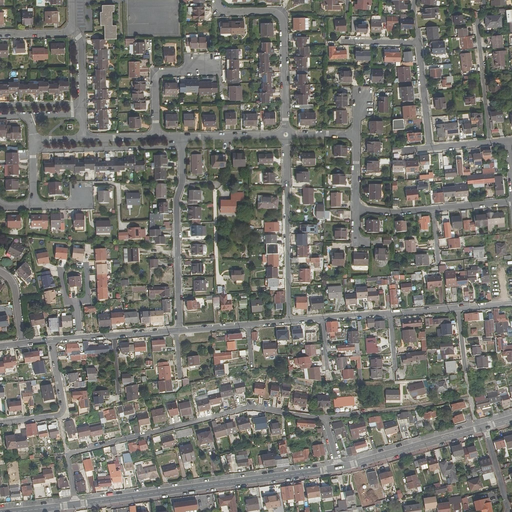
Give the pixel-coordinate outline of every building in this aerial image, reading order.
[(372,0),(368,0),(357,0),(357,5),(354,5),(354,9),(369,10),(369,6),(371,6),(372,0)] [(404,5),(404,0),(399,0),(393,0),(389,0),(390,6),(391,6),(392,10),(407,9),(407,5),(404,5)] [(338,5),(338,1),(325,1),(323,1),(323,6),(325,6),(325,10),(340,10),(340,5),(338,5)] [(105,25),(106,39),(118,39),(118,25),(114,25),(113,11),(115,11),(115,5),(103,5),(103,12),(101,12),(101,25),(105,25)] [(439,7),(424,9),(425,14),(422,14),(422,19),(438,18),(438,13),(439,13),(439,7)] [(194,20),(203,20),(203,8),(194,8),(194,20)] [(57,12),(45,12),(45,24),(58,23),(57,12)] [(25,24),(32,23),(32,13),(22,13),(22,25),(25,25),(25,24)] [(453,16),(454,25),(464,24),(463,15),(453,16)] [(501,16),(485,17),(486,28),(501,27),(501,16)] [(396,17),(387,17),(386,30),(392,30),(392,23),(396,23),(396,17)] [(304,30),(304,20),(304,18),(293,19),(293,30),(304,30)] [(400,19),(400,28),(413,29),(413,19),(400,19)] [(346,32),(346,21),(335,21),(335,32),(346,32)] [(381,22),(371,22),(371,32),(381,32),(381,22)] [(220,34),(231,34),(231,23),(220,23),(220,34)] [(231,23),(231,34),(244,34),(244,23),(231,23)] [(272,24),(261,24),(261,37),(273,37),(272,24)] [(427,28),(428,40),(438,39),(437,27),(434,27),(427,28)] [(458,30),(458,37),(461,37),(468,36),(467,29),(458,30)] [(492,49),(503,48),(501,35),(491,36),(492,49)] [(468,36),(461,37),(462,48),(473,47),(471,36),(468,36)] [(190,48),(198,48),(198,38),(186,39),(186,46),(190,46),(190,48)] [(198,38),(198,48),(206,48),(206,38),(198,38)] [(297,41),(297,47),(299,47),(306,47),(306,38),(293,38),(293,41),(297,41)] [(94,40),(92,40),(92,44),(94,44),(94,50),(97,50),(104,50),(104,40),(94,40)] [(136,40),(125,40),(125,45),(129,45),(129,43),(132,43),(133,54),(143,54),(143,43),(136,43),(136,40)] [(445,54),(444,41),(432,42),(433,55),(445,54)] [(270,43),(261,43),(261,53),(273,53),(273,50),(270,50),(270,43)] [(15,53),(16,53),(25,53),(25,44),(15,44),(15,48),(15,53)] [(64,44),(51,44),(51,54),(65,54),(64,44)] [(4,46),(0,46),(0,57),(8,57),(8,46),(4,46)] [(334,52),(334,46),(328,46),(328,59),(346,59),(346,52),(334,52)] [(306,47),(299,47),(299,54),(297,54),(297,57),(307,57),(310,57),(310,47),(306,47)] [(48,59),(48,50),(45,50),(44,49),(32,50),(32,51),(32,58),(32,61),(45,60),(44,59),(48,59)] [(169,60),(175,60),(175,49),(164,50),(164,62),(169,62),(169,60)] [(94,57),(94,60),(107,60),(107,50),(104,50),(97,50),(97,57),(94,57)] [(227,50),(227,60),(229,60),(236,60),(236,50),(227,50)] [(356,50),(356,55),(356,59),(371,59),(371,50),(356,50)] [(495,61),(504,60),(504,54),(503,50),(494,51),(495,60),(495,61)] [(407,65),(413,65),(412,51),(403,52),(404,63),(407,62),(407,65)] [(400,61),(400,52),(384,52),(384,61),(400,61)] [(261,53),(259,53),(259,63),(268,63),(268,57),(272,57),(273,53),(261,53)] [(471,53),(461,54),(463,72),(470,71),(470,67),(472,67),(471,53)] [(297,57),(293,57),(293,61),(297,61),(297,67),(307,67),(307,57),(297,57)] [(107,60),(94,60),(94,64),(97,64),(97,70),(105,70),(107,70),(107,60)] [(236,60),(229,60),(229,70),(238,70),(238,60),(236,60)] [(128,63),(129,79),(139,78),(138,62),(128,63)] [(259,74),(262,74),(271,73),(271,70),(269,70),(268,63),(259,63),(259,74)] [(398,82),(410,81),(409,76),(407,76),(407,73),(409,73),(408,66),(397,67),(398,82)] [(430,69),(431,79),(441,78),(440,68),(430,69)] [(97,70),(95,70),(95,76),(92,77),(92,81),(105,80),(105,70),(97,70)] [(229,70),(226,70),(227,84),(239,84),(238,70),(229,70)] [(383,70),(372,70),(372,83),(383,83),(383,70)] [(340,83),(351,83),(351,71),(340,71),(340,83)] [(262,74),(262,84),(271,84),(271,77),(275,77),(275,73),(271,73),(262,74)] [(294,81),(294,85),(297,84),(307,84),(307,75),(298,75),(298,81),(294,81)] [(472,76),(464,77),(464,81),(463,81),(464,87),(468,86),(468,84),(472,84),(472,76)] [(509,82),(500,82),(500,78),(490,78),(491,84),(499,83),(500,86),(490,87),(490,92),(504,91),(504,89),(507,89),(507,85),(509,85),(509,82)] [(105,80),(92,81),(92,84),(95,84),(95,90),(97,90),(105,90),(105,80)] [(62,91),(68,91),(68,81),(59,82),(59,84),(59,94),(62,94),(62,91)] [(141,92),(143,92),(143,81),(133,81),(133,92),(141,92)] [(200,83),(199,81),(186,81),(186,85),(180,85),(180,93),(200,92),(200,83)] [(9,83),(9,85),(9,92),(15,92),(15,94),(15,95),(19,95),(19,85),(19,82),(9,83)] [(38,84),(39,94),(42,94),(42,91),(49,91),(49,84),(49,82),(38,82),(38,84)] [(218,93),(218,84),(211,84),(211,83),(200,83),(200,92),(200,95),(211,95),(211,93),(218,93)] [(35,97),(39,97),(39,94),(38,84),(29,85),(29,94),(35,94),(35,97)] [(49,91),(49,93),(55,93),(55,97),(59,97),(59,94),(59,84),(49,84),(49,91)] [(180,85),(180,84),(166,84),(166,95),(180,95),(180,93),(180,85)] [(271,84),(262,84),(262,94),(272,94),(275,94),(275,90),(272,90),(271,84)] [(307,84),(297,84),(297,88),(300,88),(300,94),(308,94),(310,94),(310,84),(307,84)] [(0,85),(0,98),(3,98),(3,95),(9,95),(9,94),(9,92),(9,85),(0,85)] [(19,95),(19,97),(23,97),(23,94),(29,94),(29,85),(19,85),(19,95)] [(402,100),(413,99),(412,86),(401,87),(402,100)] [(241,87),(230,87),(230,101),(242,100),(241,87)] [(95,100),(105,100),(108,100),(107,90),(105,90),(97,90),(98,96),(95,96),(95,100)] [(135,101),(142,101),(141,92),(133,92),(132,92),(132,101),(135,101)] [(262,94),(260,94),(260,104),(270,104),(269,97),(272,97),(272,94),(262,94)] [(300,94),(294,94),(295,99),(298,98),(298,104),(299,104),(299,108),(301,108),(308,108),(308,94),(300,94)] [(336,103),(347,103),(347,94),(336,94),(336,103)] [(388,97),(380,97),(380,102),(379,102),(379,112),(388,112),(388,97)] [(474,97),(466,97),(467,100),(465,100),(466,105),(475,104),(474,97)] [(445,108),(445,98),(434,99),(435,109),(445,108)] [(96,110),(98,110),(106,110),(105,100),(95,100),(93,100),(93,104),(95,104),(96,110)] [(144,110),(144,101),(142,101),(135,101),(136,110),(144,110)] [(403,119),(415,118),(415,105),(402,106),(403,119)] [(308,108),(301,108),(301,114),(300,114),(300,124),(315,124),(315,113),(311,113),(311,108),(308,108)] [(96,117),(96,121),(108,121),(108,110),(106,110),(98,110),(97,117),(96,117)] [(260,111),(260,118),(264,118),(264,125),(275,125),(275,114),(264,114),(263,111),(260,111)] [(496,118),(503,117),(503,112),(496,112),(496,111),(491,112),(491,120),(496,120),(496,118)] [(347,124),(347,112),(336,112),(336,124),(347,124)] [(480,113),(470,114),(471,124),(472,131),(481,130),(480,113)] [(236,125),(235,114),(225,114),(226,125),(236,125)] [(257,114),(244,114),(245,126),(257,126),(257,114)] [(195,115),(184,116),(184,126),(195,126),(195,115)] [(166,127),(173,127),(177,127),(177,116),(165,116),(166,127)] [(216,116),(204,116),(204,127),(216,127),(216,116)] [(141,118),(129,118),(129,128),(141,128),(141,118)] [(404,129),(403,119),(393,119),(393,130),(404,129)] [(98,124),(98,130),(108,130),(108,121),(96,121),(96,124),(98,124)] [(382,122),(370,121),(370,133),(382,133),(382,122)] [(459,135),(458,123),(444,125),(445,136),(459,135)] [(438,137),(445,136),(444,125),(444,124),(437,125),(438,137)] [(466,136),(472,136),(472,131),(471,124),(463,124),(464,134),(466,133),(466,136)] [(10,130),(6,131),(6,137),(6,140),(20,139),(20,128),(14,128),(14,130),(10,130)] [(421,140),(420,132),(406,133),(407,141),(421,140)] [(370,145),(370,152),(380,153),(380,142),(367,142),(367,145),(370,145)] [(345,155),(345,147),(334,147),(334,157),(347,157),(347,154),(345,155)] [(493,159),(493,158),(492,150),(483,151),(483,152),(482,152),(482,160),(493,159)] [(8,166),(18,166),(18,153),(6,154),(6,166),(8,166)] [(245,154),(233,155),(233,168),(245,167),(245,154)] [(315,154),(303,154),(303,165),(315,165),(315,154)] [(480,154),(467,155),(468,162),(473,162),(473,165),(482,164),(480,154)] [(273,155),(259,155),(259,164),(273,164),(273,155)] [(429,164),(428,155),(420,155),(420,165),(422,164),(422,174),(427,173),(426,164),(429,164)] [(201,156),(192,156),(192,174),(202,174),(201,156)] [(225,156),(212,156),(212,168),(225,168),(225,156)] [(134,159),(134,157),(130,157),(130,160),(124,160),(124,162),(124,170),(134,170),(134,159)] [(165,168),(166,168),(165,157),(154,157),(154,168),(165,168)] [(84,171),(94,171),(94,160),(94,158),(90,158),(90,161),(84,161),(84,163),(84,171)] [(495,173),(504,172),(503,169),(498,169),(497,158),(493,158),(493,159),(494,169),(495,173)] [(64,171),(64,161),(58,161),(58,159),(54,159),(54,161),(54,172),(64,171)] [(74,160),(74,159),(70,159),(70,161),(64,161),(64,171),(74,171),(74,160)] [(104,173),(114,172),(114,159),(110,159),(110,162),(104,163),(104,173)] [(114,172),(124,172),(124,170),(124,162),(118,162),(118,159),(114,159),(114,172)] [(144,169),(144,162),(138,162),(138,159),(134,159),(134,170),(134,172),(144,171),(144,169)] [(74,173),(84,173),(84,171),(84,163),(78,163),(78,160),(74,160),(74,171),(74,173)] [(94,173),(104,173),(104,163),(98,163),(98,160),(94,160),(94,171),(94,173)] [(393,160),(393,170),(404,170),(404,160),(393,160)] [(419,171),(418,160),(405,161),(406,171),(419,171)] [(51,164),(44,164),(44,174),(54,173),(54,172),(54,161),(51,161),(51,164)] [(379,162),(367,162),(367,172),(379,172),(379,162)] [(18,176),(18,166),(8,166),(8,176),(18,176)] [(165,180),(165,168),(154,168),(155,180),(165,180)] [(451,169),(444,169),(445,177),(454,177),(456,176),(456,168),(451,169)] [(300,179),(300,183),(309,183),(309,173),(297,173),(297,179),(300,179)] [(274,174),(264,174),(264,184),(274,184),(274,174)] [(472,175),(473,180),(473,185),(476,185),(476,187),(484,186),(483,179),(491,178),(490,174),(482,175),(482,174),(472,175)] [(345,175),(333,175),(333,185),(344,186),(345,175)] [(494,177),(496,196),(503,195),(501,176),(494,177)] [(18,184),(18,181),(6,181),(6,191),(15,191),(15,184),(18,184)] [(62,195),(61,183),(49,183),(49,196),(62,195)] [(381,184),(369,184),(369,199),(381,199),(381,184)] [(166,199),(166,185),(156,185),(156,199),(166,199)] [(467,185),(455,186),(455,187),(455,192),(456,196),(456,197),(468,196),(467,185)] [(455,187),(444,188),(444,193),(444,197),(456,196),(455,192),(455,187)] [(313,189),(303,189),(303,205),(313,205),(313,189)] [(417,189),(406,190),(407,200),(418,199),(417,189)] [(188,205),(197,205),(197,201),(200,201),(200,191),(189,191),(189,199),(188,199),(188,205)] [(109,192),(98,192),(98,203),(109,203),(109,192)] [(243,193),(231,193),(231,201),(221,201),(221,213),(236,213),(236,201),(243,201),(243,193)] [(444,197),(444,193),(436,193),(436,194),(435,194),(435,197),(435,202),(439,202),(441,202),(445,201),(444,197)] [(126,206),(140,205),(139,194),(126,195),(126,206)] [(340,208),(341,194),(332,194),(331,207),(340,208)] [(258,209),(277,209),(277,199),(272,199),(272,196),(261,197),(261,204),(258,204),(258,209)] [(163,214),(167,214),(167,204),(159,204),(159,214),(163,214)] [(325,211),(325,205),(316,205),(316,209),(314,209),(314,214),(316,214),(316,219),(322,219),(322,222),(324,222),(324,219),(329,219),(329,211),(325,211)] [(200,208),(191,208),(191,214),(189,214),(189,220),(200,220),(200,208)] [(421,217),(421,213),(418,214),(419,223),(421,223),(422,230),(423,230),(423,231),(428,230),(427,223),(430,223),(429,216),(421,217)] [(504,223),(503,213),(493,214),(494,224),(504,223)] [(163,220),(163,214),(159,214),(149,215),(149,221),(149,230),(154,230),(154,220),(163,220)] [(475,228),(487,226),(487,223),(487,215),(474,216),(475,223),(475,228)] [(47,227),(47,217),(31,217),(31,227),(47,227)] [(63,217),(51,217),(51,228),(63,228),(63,217)] [(84,217),(79,217),(79,219),(73,219),(73,228),(84,228),(84,217)] [(462,228),(461,219),(461,217),(452,217),(453,229),(462,228)] [(7,229),(20,228),(20,218),(7,218),(7,229)] [(475,231),(475,228),(475,223),(472,223),(472,220),(463,221),(464,231),(471,230),(471,231),(475,231)] [(379,221),(369,221),(369,229),(367,229),(367,233),(379,233),(379,221)] [(396,232),(407,231),(405,221),(395,222),(396,232)] [(110,222),(96,223),(96,234),(110,234),(110,222)] [(269,232),(278,232),(278,223),(269,223),(269,225),(265,225),(265,230),(269,230),(269,232)] [(202,237),(201,226),(191,227),(191,237),(202,237)] [(314,226),(303,226),(303,234),(314,234),(314,226)] [(140,228),(127,229),(128,233),(129,233),(129,240),(140,240),(140,228)] [(345,240),(345,229),(335,229),(335,240),(345,240)] [(160,230),(154,230),(149,230),(149,237),(154,237),(154,245),(165,245),(165,237),(160,237),(160,230)] [(267,236),(267,245),(275,244),(279,244),(279,235),(267,236)] [(449,250),(460,249),(459,239),(446,240),(447,244),(448,244),(449,250)] [(408,253),(417,252),(416,240),(406,241),(408,253)] [(17,257),(16,258),(19,260),(25,249),(13,242),(8,252),(17,257)] [(275,254),(275,244),(267,245),(268,263),(278,263),(278,254),(275,254)] [(496,245),(497,256),(506,255),(505,244),(496,245)] [(202,255),(202,245),(191,245),(191,256),(202,255)] [(309,246),(298,246),(298,259),(309,259),(309,246)] [(473,248),(463,248),(464,252),(473,251),(474,258),(483,257),(483,252),(484,252),(484,247),(473,248)] [(63,260),(67,260),(68,250),(56,249),(55,259),(62,259),(63,260)] [(79,261),(83,261),(84,251),(73,249),(72,259),(79,260),(79,261)] [(137,249),(128,249),(128,263),(138,262),(137,249)] [(375,261),(387,261),(388,249),(375,249),(375,261)] [(96,262),(106,261),(105,250),(94,250),(95,254),(96,262)] [(46,265),(50,264),(48,253),(37,255),(39,265),(45,264),(46,265)] [(332,266),(344,266),(344,259),(342,259),(342,254),(334,254),(334,259),(332,259),(332,266)] [(367,254),(354,254),(354,266),(367,266),(367,254)] [(416,266),(428,266),(427,254),(415,255),(416,266)] [(298,259),(291,259),(291,263),(309,263),(309,264),(312,264),(312,268),(314,268),(319,268),(319,258),(309,259),(298,259)] [(158,268),(158,260),(149,260),(149,268),(158,268)] [(107,275),(106,261),(96,262),(95,262),(95,266),(96,266),(97,275),(106,275),(107,275)] [(202,274),(202,264),(192,264),(192,275),(202,274)] [(31,272),(23,265),(16,272),(25,281),(31,275),(31,272)] [(277,267),(267,267),(267,279),(277,279),(277,267)] [(476,276),(478,275),(477,268),(477,267),(471,268),(471,270),(468,271),(468,276),(476,276)] [(309,269),(299,269),(299,279),(299,283),(310,283),(309,269)] [(50,271),(42,273),(42,277),(44,289),(55,287),(54,282),(52,282),(52,280),(52,275),(51,275),(50,271)] [(231,281),(243,281),(243,271),(231,271),(231,281)] [(445,274),(445,278),(450,278),(450,281),(446,281),(446,286),(451,286),(451,287),(457,287),(455,272),(445,274)] [(466,272),(465,272),(460,272),(461,276),(460,276),(460,278),(457,278),(457,286),(467,285),(466,277),(467,276),(466,272)] [(107,289),(106,275),(97,275),(96,275),(96,280),(97,280),(97,289),(107,289)] [(481,284),(489,283),(489,277),(488,275),(483,275),(483,278),(481,278),(481,284)] [(426,289),(432,289),(432,287),(434,287),(441,286),(440,276),(425,277),(426,289)] [(80,277),(69,278),(70,287),(81,286),(80,277)] [(277,279),(267,279),(268,287),(270,287),(270,291),(272,291),(277,290),(277,279)] [(193,292),(206,291),(205,281),(193,281),(193,292)] [(389,285),(390,305),(398,305),(397,298),(396,298),(395,285),(389,285)] [(160,294),(161,298),(169,298),(169,287),(148,288),(149,294),(160,294)] [(342,298),(341,287),(328,288),(329,299),(342,298)] [(368,303),(368,302),(367,293),(367,287),(356,288),(356,294),(356,299),(362,299),(363,304),(368,303)] [(107,300),(107,289),(97,289),(96,289),(97,293),(98,300),(107,300)] [(55,290),(44,293),(47,305),(56,303),(55,298),(54,295),(55,294),(55,290)] [(283,292),(276,292),(276,295),(274,295),(275,304),(284,303),(283,292)] [(368,302),(379,301),(378,292),(367,293),(368,302)] [(356,294),(345,295),(346,305),(357,304),(356,299),(356,294)] [(424,296),(414,296),(415,305),(418,305),(418,306),(420,306),(420,305),(425,304),(424,296)] [(188,302),(186,302),(187,310),(196,310),(196,302),(196,297),(188,298),(188,302)] [(221,310),(231,310),(230,301),(224,301),(224,297),(220,297),(221,310)] [(296,309),(306,309),(307,297),(296,297),(296,309)] [(312,311),(324,310),(323,299),(311,300),(312,311)] [(261,300),(251,301),(252,312),(262,312),(261,300)] [(493,310),(494,323),(505,322),(505,315),(498,316),(498,312),(497,312),(497,310),(493,310)] [(164,321),(163,313),(163,311),(150,312),(150,322),(164,321)] [(141,324),(151,323),(150,322),(150,312),(140,313),(141,324)] [(40,328),(46,327),(43,313),(30,315),(32,326),(40,324),(40,328)] [(124,313),(111,315),(112,325),(116,324),(120,323),(125,323),(124,314),(124,313)] [(136,313),(124,314),(125,323),(125,324),(137,323),(136,313)] [(464,314),(465,322),(483,321),(482,313),(464,314)] [(98,316),(99,327),(112,326),(112,325),(111,315),(98,316)] [(7,316),(0,316),(0,327),(8,326),(7,316)] [(59,327),(72,326),(71,316),(58,317),(58,319),(59,327)] [(50,332),(59,331),(59,327),(58,319),(49,319),(50,332)] [(375,330),(385,329),(384,322),(375,322),(374,319),(367,320),(368,328),(375,327),(375,330)] [(491,329),(494,329),(494,324),(490,324),(490,321),(485,322),(486,338),(491,338),(491,329)] [(326,323),(326,334),(337,333),(337,327),(338,327),(337,322),(326,323)] [(504,322),(498,323),(499,325),(496,325),(497,334),(506,333),(504,322)] [(442,335),(452,334),(451,324),(441,324),(442,335)] [(403,343),(415,342),(414,330),(402,331),(403,343)] [(358,331),(348,332),(349,343),(351,342),(359,342),(358,331)] [(422,351),(427,351),(426,338),(426,332),(418,333),(419,340),(421,340),(422,351)] [(304,333),(296,334),(296,341),(305,341),(304,333)] [(212,334),(213,342),(214,342),(242,339),(241,334),(225,335),(226,338),(216,339),(215,334),(212,334)] [(495,338),(495,341),(495,343),(496,345),(496,353),(502,353),(511,351),(511,347),(506,348),(503,349),(502,338),(501,338),(495,338)] [(367,354),(378,353),(377,348),(375,348),(375,339),(366,339),(367,354)] [(165,341),(151,341),(152,352),(159,352),(158,348),(165,347),(165,341)] [(88,342),(83,342),(84,350),(84,355),(98,354),(108,353),(108,346),(103,346),(103,345),(99,345),(99,347),(94,347),(95,351),(88,352),(88,342)] [(213,342),(212,342),(213,354),(220,353),(220,351),(215,351),(214,342),(213,342)] [(236,350),(235,342),(227,343),(228,350),(236,350)] [(360,356),(359,342),(351,342),(351,345),(337,347),(338,352),(356,350),(356,357),(360,356)] [(129,345),(129,343),(121,344),(121,353),(129,353),(129,352),(129,345)] [(276,343),(263,344),(263,356),(277,355),(276,343)] [(72,353),(72,356),(74,356),(79,355),(79,349),(78,349),(77,344),(73,344),(66,345),(67,353),(72,353)] [(316,356),(315,345),(305,345),(306,357),(307,357),(316,356)] [(480,345),(471,345),(472,354),(481,353),(480,345)] [(454,354),(453,348),(440,349),(427,351),(427,354),(440,353),(441,359),(446,359),(445,355),(454,354)] [(427,359),(427,354),(427,351),(422,351),(412,352),(412,361),(427,359)] [(511,362),(511,351),(502,353),(502,357),(506,356),(507,363),(511,362)] [(24,353),(26,363),(33,362),(32,352),(24,353)] [(39,352),(32,352),(33,362),(40,361),(39,352)] [(213,354),(214,365),(219,364),(218,361),(231,359),(230,352),(220,353),(213,354)] [(403,363),(410,363),(410,354),(405,355),(405,357),(402,357),(403,363)] [(486,355),(476,356),(477,369),(487,368),(486,355)] [(198,356),(188,357),(189,367),(199,365),(198,356)] [(7,357),(3,358),(3,361),(4,369),(13,368),(13,366),(17,365),(16,362),(16,358),(12,358),(7,358),(7,357)] [(298,365),(298,370),(308,369),(307,361),(307,357),(306,357),(294,359),(294,361),(297,361),(297,365),(298,365)] [(336,358),(336,371),(340,371),(346,370),(345,357),(336,358)] [(381,367),(382,367),(381,359),(371,359),(371,368),(381,367)] [(43,361),(40,361),(33,362),(35,375),(45,373),(47,372),(47,370),(44,369),(43,361)] [(456,371),(455,361),(445,362),(446,372),(456,371)] [(160,382),(171,381),(170,366),(168,367),(168,363),(159,364),(160,382)] [(219,364),(214,365),(215,378),(216,377),(223,375),(222,364),(219,364)] [(371,368),(371,378),(382,378),(381,367),(371,368)] [(308,369),(309,380),(313,380),(321,382),(319,368),(309,369),(308,369)] [(95,369),(86,369),(88,382),(105,381),(105,378),(95,379),(95,369)] [(346,370),(340,371),(341,375),(343,375),(343,380),(353,380),(352,370),(346,370)] [(79,382),(78,373),(68,374),(70,383),(74,382),(75,388),(81,387),(80,382),(79,382)] [(123,385),(127,385),(127,383),(133,382),(133,377),(130,377),(130,374),(122,375),(123,385)] [(160,382),(158,382),(159,392),(172,391),(171,381),(160,382)] [(236,394),(247,391),(246,381),(234,384),(236,394)] [(447,390),(445,381),(434,383),(436,392),(447,390)] [(256,393),(265,394),(266,384),(257,383),(256,393)] [(426,393),(423,383),(408,386),(411,397),(426,393)] [(270,395),(278,396),(279,385),(272,384),(270,395)] [(137,385),(126,387),(127,402),(133,400),(138,399),(137,385)] [(219,388),(220,393),(221,398),(233,395),(230,385),(219,388)] [(44,401),(54,399),(52,386),(42,387),(44,401)] [(289,398),(291,387),(283,386),(281,396),(289,398)] [(86,391),(72,392),(73,400),(77,400),(79,402),(80,409),(88,409),(86,391)] [(400,400),(399,391),(386,391),(386,401),(400,400)] [(498,391),(487,394),(488,399),(490,404),(501,402),(499,397),(498,391)] [(32,392),(23,394),(23,402),(29,401),(30,408),(34,408),(33,398),(32,398),(32,392)] [(220,393),(207,396),(208,398),(209,405),(222,402),(221,398),(220,393)] [(307,394),(295,393),(293,404),(299,405),(299,407),(306,407),(307,394)] [(477,410),(490,407),(490,404),(488,399),(486,399),(485,394),(474,397),(475,401),(477,410)] [(330,405),(329,395),(316,396),(318,406),(330,405)] [(501,402),(502,407),(510,405),(507,395),(499,397),(501,402)] [(103,404),(103,396),(93,397),(94,405),(103,404)] [(354,397),(334,400),(335,407),(355,405),(354,397)] [(199,412),(210,409),(209,405),(208,398),(196,401),(199,412)] [(22,410),(21,401),(8,403),(9,412),(22,410)] [(178,404),(181,417),(191,414),(189,402),(178,404)] [(464,402),(451,405),(452,410),(465,407),(464,402)] [(176,403),(167,405),(169,416),(179,414),(176,403)] [(124,415),(133,413),(132,406),(122,408),(122,406),(117,407),(119,414),(123,413),(124,415)] [(154,424),(166,421),(163,408),(151,411),(154,424)] [(105,414),(107,421),(116,419),(114,410),(109,411),(109,414),(105,414)] [(424,420),(437,416),(436,411),(423,414),(424,420)] [(409,424),(415,423),(412,412),(397,414),(398,420),(408,419),(409,424)] [(136,416),(138,426),(148,424),(146,414),(136,416)] [(464,420),(462,414),(452,417),(454,423),(464,420)] [(381,416),(368,419),(370,424),(376,423),(378,430),(384,428),(383,424),(381,416)] [(255,431),(268,429),(266,417),(253,420),(255,431)] [(69,419),(65,420),(68,435),(78,433),(77,428),(75,418),(69,419)] [(236,421),(239,431),(251,428),(248,418),(244,419),(240,420),(236,421)] [(384,428),(386,435),(397,432),(394,421),(383,424),(384,428)] [(210,423),(214,439),(227,435),(225,425),(215,427),(214,422),(210,423)] [(225,425),(227,435),(236,433),(234,422),(225,424),(225,425)] [(332,424),(336,436),(340,435),(342,439),(347,437),(342,422),(332,424)] [(352,438),(358,437),(358,434),(367,432),(364,422),(349,425),(352,438)] [(52,425),(48,426),(49,436),(58,434),(56,423),(52,424),(52,425)] [(272,436),(280,434),(278,423),(270,425),(272,436)] [(27,431),(26,431),(26,436),(37,435),(36,424),(26,425),(27,431)] [(91,435),(91,436),(103,434),(101,425),(90,428),(91,435)] [(37,427),(38,438),(47,437),(46,427),(41,428),(41,426),(37,427)] [(77,428),(78,433),(79,435),(79,437),(84,436),(91,435),(90,428),(89,426),(77,428)] [(177,438),(193,435),(191,428),(175,432),(177,438)] [(16,448),(27,446),(26,436),(26,431),(21,431),(21,436),(14,437),(16,448)] [(213,442),(210,432),(197,435),(199,445),(213,442)] [(7,450),(16,449),(16,448),(14,437),(14,435),(5,436),(7,450)] [(175,446),(172,436),(161,439),(163,448),(175,446)] [(507,449),(504,439),(494,441),(496,449),(502,448),(504,458),(509,456),(507,449)] [(314,457),(328,455),(324,440),(321,440),(322,445),(312,446),(314,457)] [(131,452),(140,450),(141,451),(148,449),(144,441),(138,442),(139,446),(137,446),(136,443),(129,444),(131,452)] [(275,464),(275,465),(288,463),(288,459),(282,460),(281,455),(286,453),(284,441),(277,442),(280,453),(273,454),(275,464)] [(365,442),(354,445),(354,446),(355,450),(367,446),(365,442)] [(179,448),(183,463),(195,460),(191,445),(179,448)] [(456,462),(455,457),(463,455),(461,445),(452,448),(454,455),(451,456),(453,463),(456,462)] [(463,450),(466,461),(478,457),(475,447),(463,450)] [(54,457),(61,456),(61,453),(57,453),(57,448),(54,448),(54,453),(53,453),(54,457)] [(291,452),(293,464),(309,462),(307,450),(291,452)] [(263,467),(267,466),(267,465),(275,464),(273,454),(262,456),(263,467)] [(125,471),(133,469),(132,464),(130,455),(123,456),(125,471)] [(237,467),(252,465),(251,459),(247,459),(247,455),(236,456),(237,467)] [(427,460),(428,464),(430,472),(439,469),(437,458),(431,460),(431,459),(427,460)] [(494,472),(490,459),(479,462),(481,468),(482,470),(482,472),(483,475),(486,474),(492,473),(494,472)] [(92,471),(90,461),(84,462),(86,472),(92,471)] [(152,477),(152,478),(157,477),(155,466),(142,470),(141,465),(136,466),(137,471),(136,471),(137,475),(139,475),(140,480),(149,477),(152,477)] [(164,477),(177,474),(175,465),(161,468),(164,477)] [(443,475),(443,476),(456,473),(454,465),(440,469),(442,475),(443,475)] [(121,482),(119,472),(115,472),(115,469),(111,469),(113,483),(121,482)] [(43,474),(44,479),(52,478),(51,470),(43,471),(43,474)] [(376,489),(379,488),(375,472),(368,474),(370,486),(375,485),(376,489)] [(387,473),(378,475),(381,485),(390,483),(387,473)] [(31,476),(32,484),(44,482),(44,479),(43,474),(31,476)] [(416,475),(406,478),(409,489),(415,487),(414,482),(418,481),(416,475)] [(81,477),(80,476),(75,477),(77,492),(86,491),(84,482),(83,482),(82,477),(81,477)] [(94,481),(95,488),(111,486),(110,476),(98,477),(98,481),(94,481)] [(56,479),(58,489),(68,487),(67,481),(64,481),(63,478),(56,479)] [(482,488),(480,479),(468,482),(471,491),(482,488)] [(296,502),(304,501),(302,483),(298,484),(298,486),(294,486),(295,493),(296,502)] [(21,487),(22,497),(32,495),(31,486),(21,487)] [(33,487),(34,500),(46,499),(44,486),(33,487)] [(0,489),(1,497),(9,496),(8,487),(0,488),(0,489)] [(285,488),(286,501),(294,499),(292,487),(285,488)] [(306,489),(308,499),(320,497),(319,489),(319,487),(306,489)] [(320,497),(321,499),(333,498),(331,487),(319,489),(320,497)] [(11,498),(19,497),(19,491),(18,491),(17,488),(10,489),(11,498)] [(58,491),(59,498),(70,497),(71,493),(70,489),(58,491)] [(355,500),(353,491),(345,493),(346,501),(346,502),(355,500)] [(280,507),(278,496),(265,498),(267,509),(280,507)] [(237,511),(235,498),(230,499),(230,497),(219,499),(220,507),(228,506),(229,510),(230,510),(229,511),(237,511)] [(424,499),(425,510),(437,508),(437,505),(436,497),(424,499)] [(450,503),(450,505),(453,504),(454,511),(461,511),(460,503),(459,498),(449,499),(450,503)] [(246,501),(248,511),(260,510),(258,499),(246,501)] [(492,511),(489,499),(474,502),(476,511),(481,511),(492,511)] [(174,504),(174,511),(183,511),(198,510),(197,501),(174,504)] [(346,501),(339,502),(340,508),(337,508),(335,509),(335,511),(340,511),(348,511),(347,509),(346,502),(346,501)] [(437,511),(450,511),(450,505),(450,503),(437,505),(437,508),(437,511)]
